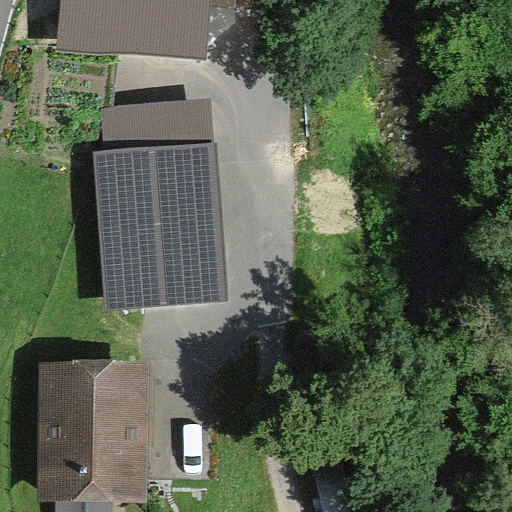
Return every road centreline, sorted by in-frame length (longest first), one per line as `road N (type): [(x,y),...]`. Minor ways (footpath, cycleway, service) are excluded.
road 1 (unknown): [(278,281),(179,355),(176,478)]
road 2 (track): [(298,511),(282,451),(275,337)]
